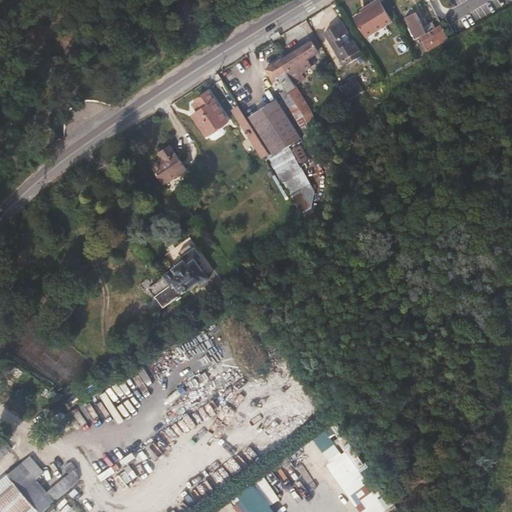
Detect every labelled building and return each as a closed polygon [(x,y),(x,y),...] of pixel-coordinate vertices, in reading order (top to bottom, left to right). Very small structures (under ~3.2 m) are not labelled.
[(389,18),(379,1),(358,14),(367,31),(389,18)] [(319,11),(323,26),(339,21),(335,6),(319,11)] [(427,53),(449,41),(441,27),(435,29),(426,34),(423,28),(415,14),(404,19),(416,41),(420,38),(427,53)] [(423,28),(426,34),(435,29),(432,23),(423,28)] [(340,33),(335,25),(321,33),(335,58),(349,50),(345,43),(340,45),(336,37),(340,33)] [(285,79),(310,64),(307,59),(313,55),(306,42),(276,60),(285,79)] [(290,89),(285,79),(276,60),(261,68),(268,82),(274,80),(284,94),(290,89)] [(248,120),(214,74),(210,76),(234,107),(230,111),(264,160),(271,156),(248,120)] [(363,95),(355,82),(341,90),(349,104),(363,95)] [(212,124),(221,118),(216,112),(219,110),(203,90),(192,98),(196,102),(192,105),(197,111),(193,115),(201,123),(207,119),(212,124)] [(259,92),(261,97),(242,106),(245,114),(270,103),(264,90),(259,92)] [(299,138),(276,103),(248,120),(271,156),(299,138)] [(148,158),(164,184),(189,169),(172,143),(148,158)] [(277,219),(262,191),(220,216),(237,243),(277,219)] [(185,256),(158,275),(164,286),(169,283),(171,286),(176,284),(180,291),(200,279),(197,275),(203,270),(196,259),(189,263),(185,256)] [(176,300),(169,288),(153,298),(161,310),(176,300)] [(328,461),(341,452),(332,438),(336,436),(343,447),(350,442),(335,420),(311,436),(328,461)] [(39,447),(34,452),(50,468),(55,463),(39,447)] [(360,473),(369,467),(362,458),(354,464),(360,473)] [(0,511),(40,511),(78,480),(71,474),(42,498),(16,468),(0,481),(0,511)] [(237,492),(251,511),(277,511),(255,480),(237,492)] [(152,511),(154,497),(117,495),(116,511),(152,511)] [(377,501),(384,511),(392,506),(384,495),(377,501)]
